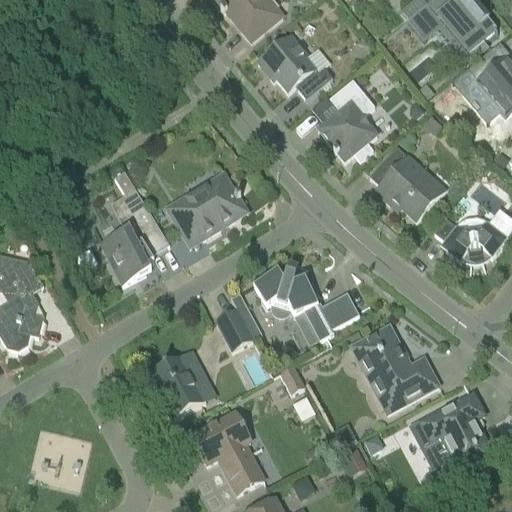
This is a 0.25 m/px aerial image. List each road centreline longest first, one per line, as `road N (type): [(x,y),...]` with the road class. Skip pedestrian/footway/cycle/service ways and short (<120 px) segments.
road 1 (residential): [(75,364),(320,212)]
road 2 (tertiary): [(320,212),(154,13)]
road 3 (tertiary): [(478,343),(320,212)]
road 4 (residential): [(75,364),(141,486),(135,504)]
